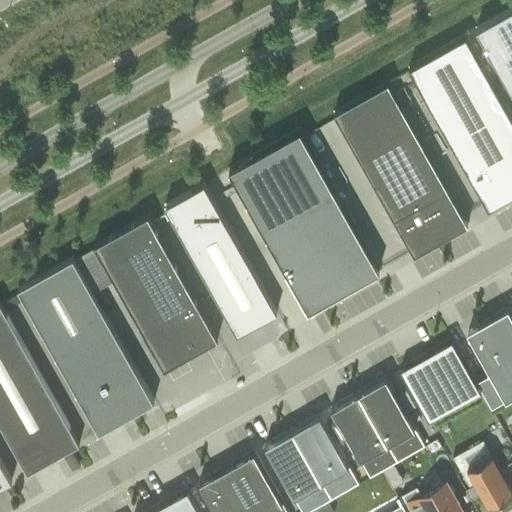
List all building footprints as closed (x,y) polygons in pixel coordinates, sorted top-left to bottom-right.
[(511,6),(475,28),(511,92),(511,6)] [(511,117),(465,34),(408,67),(410,70),(488,209),(493,206),(511,194),(511,117)] [(388,80),(333,111),(414,254),(468,223),(388,80)] [(300,128),(228,169),(308,310),(380,270),(300,128)] [(265,318),(277,311),(204,182),(164,204),(237,333),(245,329),(243,326),(263,315),(265,318)] [(164,368),(218,337),(148,213),(94,244),(164,368)] [(152,401),(154,400),(154,399),(73,255),(17,287),(98,431),(99,431),(100,430),(100,429),(115,420),(116,421),(124,417),(124,416),(152,400),(152,401)] [(0,423),(27,472),(44,462),(79,442),(0,301),(0,423)] [(469,331),(468,331),(475,342),(473,343),(489,372),(482,376),(476,380),(476,381),(481,390),(491,408),(511,395),(511,313),(508,306),(481,322),(481,323),(469,330),(469,331)] [(452,338),(400,368),(429,420),(481,390),(476,381),(476,380),(452,338)] [(386,375),(358,391),(397,461),(425,445),(386,375)] [(358,391),(330,407),(369,476),(397,461),(358,391)] [(320,413),(264,444),(302,511),(306,511),(315,507),(328,500),(359,482),(320,413)] [(288,511),(254,450),(198,481),(208,499),(215,511),(288,511)] [(475,482),(465,488),(471,498),(481,492),(488,506),(511,492),(511,490),(491,454),(467,467),(475,482)] [(0,486),(12,480),(0,459),(0,486)] [(416,486),(401,494),(411,511),(464,511),(446,479),(438,484),(421,493),(416,486)] [(142,511),(201,511),(187,487),(142,511)] [(406,511),(398,497),(396,498),(400,505),(387,511),(406,511)] [(328,500),(315,507),(318,511),(333,511),(335,511),(328,500)]
